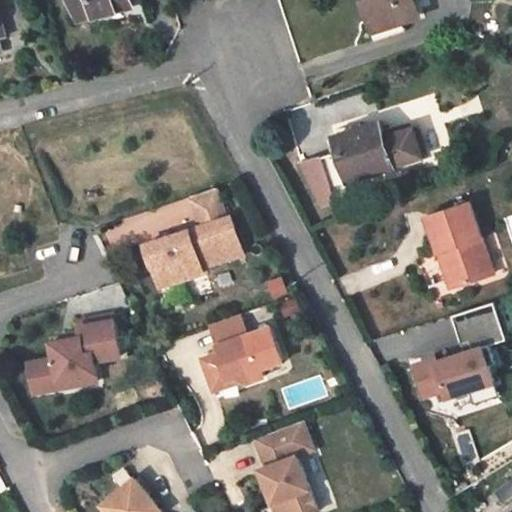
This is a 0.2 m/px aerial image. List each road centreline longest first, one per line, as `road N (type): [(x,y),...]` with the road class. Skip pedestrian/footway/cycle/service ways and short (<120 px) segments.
road 1 (residential): [(0,117),(217,64),(230,128),(430,511)]
road 2 (residential): [(178,426),(28,489)]
